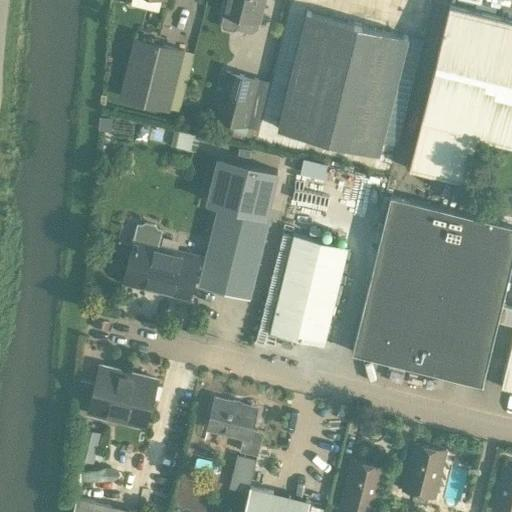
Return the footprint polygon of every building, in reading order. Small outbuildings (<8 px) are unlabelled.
[(223,13),(221,23),(223,26),(234,29),(237,27),(239,17),(258,22),(263,4),(259,3),(259,0),(225,0),(223,13),(224,13),(223,13)] [(511,19),(449,4),(409,168),(465,182),(477,135),(511,143),(511,19)] [(278,128),(379,152),(408,35),(307,11),(278,128)] [(185,48),(133,35),(118,96),(170,110),(185,48)] [(226,69),(213,118),(247,126),(259,77),(226,69)] [(220,203),(200,283),(248,295),(268,215),(266,215),(278,168),(218,153),(206,199),(220,203)] [(327,162),(304,156),(300,171),(323,177),(327,162)] [(511,305),(501,303),(511,258),(511,223),(390,194),(352,351),(390,360),(390,363),(443,376),(444,373),(482,382),(496,323),(511,326),(511,341),(501,386),(511,388),(511,305)] [(138,224),(132,247),(135,248),(126,283),(146,287),(146,284),(189,294),(198,256),(157,245),(161,230),(157,229),(155,224),(144,222),(140,225),(138,224)] [(275,332),(274,334),(286,339),(298,339),(298,337),(324,343),(348,245),(293,232),(269,330),(275,332)] [(91,405),(146,419),(156,378),(101,365),(91,405)] [(207,427),(242,437),(239,450),(257,454),(263,430),(252,427),(257,407),(214,396),(207,427)] [(81,429),(74,458),(94,463),(101,434),(81,429)] [(434,495),(446,449),(414,441),(403,487),(434,495)] [(228,486),(248,492),(243,511),(306,511),(310,499),(250,485),(256,457),(237,453),(228,486)] [(352,457),(340,503),(372,511),(384,465),(352,457)] [(511,511),(511,465),(504,463),(492,509),(503,511),(511,511)] [(117,464),(72,465),(73,480),(117,478),(117,464)] [(143,511),(77,496),(72,511),(143,511)]
